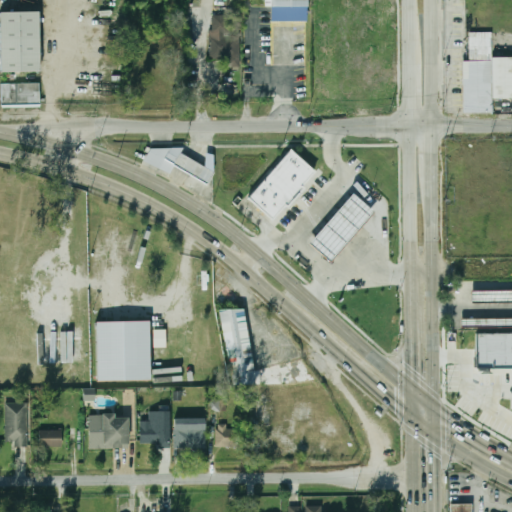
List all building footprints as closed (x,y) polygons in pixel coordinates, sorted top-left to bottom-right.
[(265,0),(266,6),(271,6),(272,22),(308,21),(307,0),(265,0)] [(0,12),(39,12),(39,70),(0,70),(0,12)] [(242,36),(229,36),(229,16),(212,16),(212,59),(242,59),(242,36)] [(463,113),(462,62),(469,62),(468,33),(491,33),(491,58),(511,58),(511,98),(492,98),(492,112),(463,113)] [(40,84),(41,106),(3,108),(3,85),(40,84)] [(250,197),(294,149),(317,170),(273,218),(250,197)] [(164,158),(167,152),(176,158),(180,152),(212,172),(205,183),(164,158)] [(313,242),(357,194),(376,211),(333,260),(313,242)] [(472,290),(511,289),(511,300),(472,301),(472,290)] [(218,310),(231,384),(256,385),(243,309),(218,310)] [(461,318),(511,317),(511,324),(461,325),(461,318)] [(96,323),(149,323),(149,377),(96,377),(96,323)] [(153,348),(166,348),(166,330),(154,330),(153,348)] [(511,335),(511,371),(474,371),(474,335),(511,335)] [(208,411),(219,412),(220,400),(208,400),(208,411)] [(5,442),(14,441),(14,447),(28,447),(27,403),(5,403),(5,442)] [(171,447),(171,411),(149,411),(149,420),(140,420),(140,447),(171,447)] [(89,413),(89,449),(130,449),(130,422),(114,422),(114,413),(89,413)] [(174,419),(174,448),(206,448),(206,419),(174,419)] [(215,447),(239,447),(239,425),(215,425),(215,447)] [(39,446),(61,446),(61,430),(39,430),(39,446)] [(451,503),(451,511),(471,511),(471,503),(451,503)]
